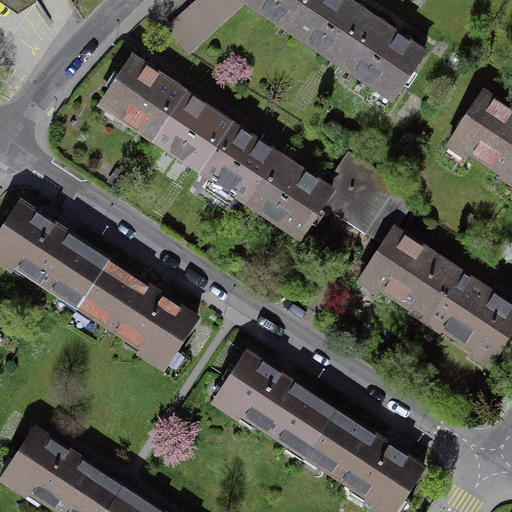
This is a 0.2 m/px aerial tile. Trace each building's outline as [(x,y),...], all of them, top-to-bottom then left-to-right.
[(0,0),(0,1),(19,15),(39,2),(37,0),(0,0)] [(201,0),(169,30),(188,53),(246,1),(294,32),(315,0),(201,0)] [(347,3),(342,0),(315,0),(294,32),(340,64),(371,19),(347,3)] [(397,36),(371,19),(340,64),(392,99),(423,54),(397,36)] [(158,77),(132,59),(102,104),(155,139),(185,95),(158,77)] [(511,112),(483,93),(452,140),(502,172),(505,168),(511,172),(511,112)] [(208,110),(185,95),(155,139),(201,171),(231,126),(208,110)] [(255,141),(231,126),(201,171),(212,178),(204,190),(229,206),(237,194),(248,202),(278,157),(255,141)] [(324,188),(331,192),(322,205),(353,225),(384,245),(393,230),(395,230),(411,205),(393,194),(400,184),(348,152),(324,188)] [(304,175),(278,157),(248,202),(301,237),(322,205),(331,192),(324,188),(304,175)] [(64,233),(20,204),(0,234),(0,259),(13,268),(15,264),(79,306),(108,262),(64,233)] [(395,230),(393,230),(384,245),(363,276),(413,308),(415,304),(430,314),(458,272),(426,251),(395,230)] [(152,291),(108,262),(79,306),(142,348),(139,351),(164,367),(196,320),(152,291)] [(511,307),(490,293),(458,272),(430,314),(445,324),(443,328),(492,360),(511,330),(511,307)] [(242,413),(306,455),(335,411),(291,382),(247,353),(215,401),(239,417),(242,413)] [(378,439),(335,411),(306,455),(369,496),(366,501),(383,511),(393,511),(422,468),(378,439)] [(78,459),(35,430),(3,478),(27,494),(30,490),(62,511),(106,511),(122,488),(78,459)] [(159,511),(122,488),(106,511),(159,511)]
